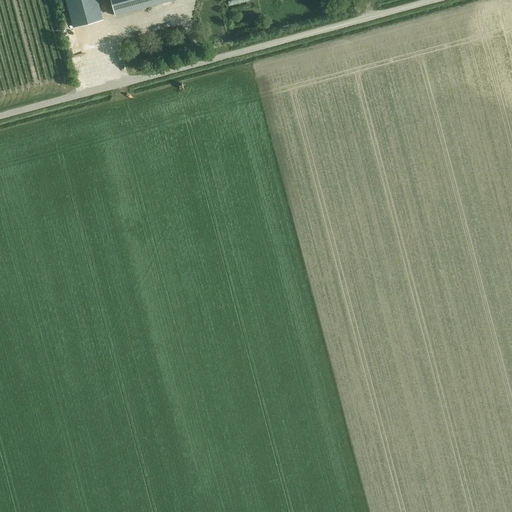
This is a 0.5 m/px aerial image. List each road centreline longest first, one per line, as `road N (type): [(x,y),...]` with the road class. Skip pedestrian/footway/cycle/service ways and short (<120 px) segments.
road 1 (unclassified): [(0,118),(430,0)]
road 2 (unknown): [(193,65),(177,8),(109,28),(122,85)]
